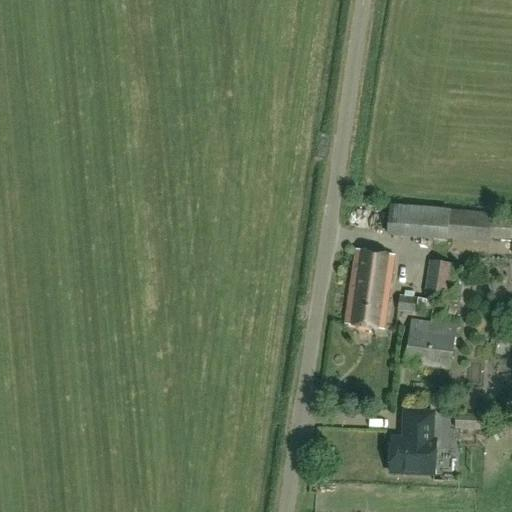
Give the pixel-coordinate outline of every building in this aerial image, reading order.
[(511,239),(511,229),(511,218),(490,218),(490,212),(449,209),(389,204),(386,235),(446,241),(446,238),(489,242),(489,238),(511,239)] [(384,331),(394,256),(356,250),(346,325),(384,331)] [(447,295),(451,263),(429,260),(424,291),(447,295)] [(433,310),(433,300),(416,297),(399,294),(397,310),(414,313),(415,307),(433,310)] [(450,370),(456,327),(412,321),(406,364),(450,370)] [(480,430),(480,414),(456,412),(454,430),(480,430)] [(432,441),(433,414),(405,413),(404,440),(392,440),(390,474),(435,475),(436,442),(432,441)] [(318,445),(318,423),(306,423),(307,446),(318,445)]
